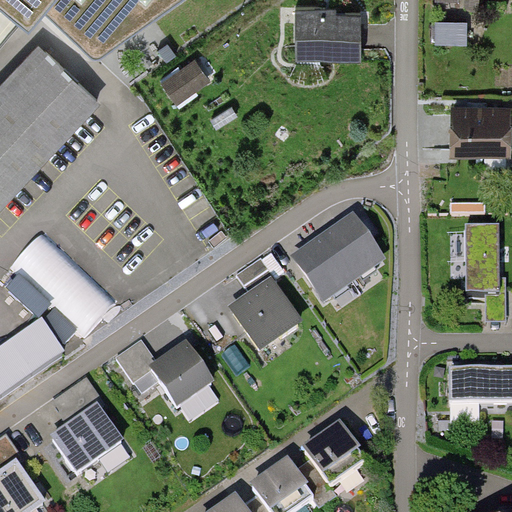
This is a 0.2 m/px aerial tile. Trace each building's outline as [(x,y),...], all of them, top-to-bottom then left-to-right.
[(9,0),(29,17),(41,4),(88,49),(93,53),(100,54),(109,50),(178,0),(9,0)] [(330,6),(288,6),(288,61),(354,61),(354,13),(330,13),(330,6)] [(440,17),(439,40),(472,40),(472,17),(440,17)] [(0,207),(102,99),(39,40),(0,81),(0,207)] [(182,103),(216,80),(199,54),(164,77),(182,103)] [(511,103),(450,104),(450,151),(450,158),(511,157),(511,103)] [(356,218),(294,262),(326,308),(388,264),(356,218)] [(499,235),(464,235),(462,301),(487,301),(487,329),(507,329),(508,302),(498,302),(499,235)] [(272,285),(228,315),(257,357),(301,328),(272,285)] [(39,322),(0,348),(0,398),(62,356),(39,322)] [(148,344),(118,364),(136,391),(150,381),(173,416),(211,391),(185,350),(162,365),(148,344)] [(511,375),(448,377),(449,412),(511,410),(511,375)] [(68,426),(47,440),(73,477),(119,445),(94,408),(106,400),(91,379),(54,405),(68,426)] [(330,429),(292,454),(317,493),(356,467),(330,429)] [(0,470),(1,471),(0,471),(0,511),(36,511),(45,506),(16,464),(27,457),(13,436),(0,444),(0,470)] [(278,465),(238,491),(252,511),(294,511),(305,505),(278,465)] [(236,511),(229,501),(211,511),(236,511)]
